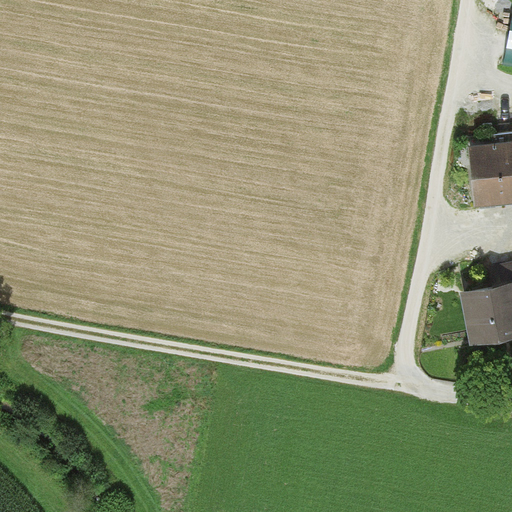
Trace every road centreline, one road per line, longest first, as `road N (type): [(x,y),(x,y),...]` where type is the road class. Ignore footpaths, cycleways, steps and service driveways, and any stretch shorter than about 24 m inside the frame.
road 1 (track): [(0,318),(403,383)]
road 2 (track): [(403,383),(468,0)]
